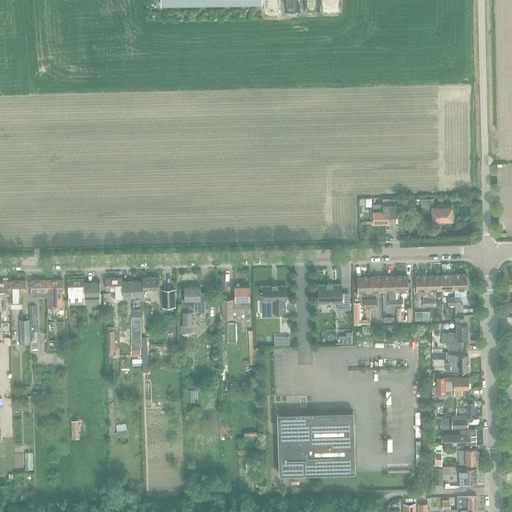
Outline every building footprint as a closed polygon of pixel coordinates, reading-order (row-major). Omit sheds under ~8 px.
[(373,223),(389,222),(389,211),(397,210),(397,198),(391,198),(383,199),(383,205),(372,205),(372,210),(373,223)] [(421,199),(422,212),(432,212),(432,221),(452,221),(452,204),(432,205),(432,198),(421,199)] [(453,289),(453,274),(441,275),(441,289),(453,289)] [(466,274),(453,274),(453,289),(466,288),(466,274)] [(407,275),(394,276),(395,290),(408,290),(407,275)] [(429,289),(428,275),(415,275),(416,290),(429,289)] [(441,289),(441,275),(428,275),(429,289),(441,289)] [(370,291),(370,276),(357,277),(357,291),(370,291)] [(382,291),(382,276),(370,276),(370,291),(382,291)] [(395,298),(395,290),(394,276),(382,276),(382,291),(388,290),(389,299),(395,298)] [(143,280),(132,280),(132,296),(143,296),(143,288),(147,288),(147,290),(152,290),(152,287),(159,287),(159,277),(142,277),(143,280)] [(132,296),(132,280),(122,280),(122,278),(105,278),(106,289),(115,288),(115,297),(122,297),(122,296),(132,296)] [(47,296),(47,279),(30,280),(31,296),(47,296)] [(63,305),(62,290),(63,290),(63,279),(47,279),(47,296),(48,305),(48,314),(49,314),(54,314),(55,314),(55,305),(63,305)] [(84,279),(67,279),(68,303),(84,303),(84,297),(100,297),(99,281),(84,281),(84,279)] [(0,296),(10,296),(9,280),(0,280),(0,296)] [(26,280),(9,280),(10,296),(10,301),(10,307),(23,307),(22,291),(26,291),(26,280)] [(326,284),(317,284),(318,302),(337,302),(337,309),(350,309),(349,294),(342,294),(341,283),(332,284),(332,283),(326,283),(326,284)] [(286,300),(286,285),(277,285),(277,284),(272,285),(263,285),(263,300),(272,300),(272,312),(285,312),(285,300),(286,300)] [(234,298),(222,298),(223,318),(233,318),(233,308),(250,307),(250,286),(234,286),(234,298)] [(206,295),(204,292),(200,292),(200,287),(184,287),(184,299),(182,299),(182,305),(190,305),(190,302),(194,302),(194,304),(194,306),(195,307),(197,308),(199,309),(201,310),(203,310),(204,308),(205,306),(206,306),(207,303),(207,301),(206,298),(206,295)] [(161,289),(161,305),(173,305),(173,289),(161,289)] [(360,319),(360,302),(354,302),(354,324),(360,324),(370,324),(370,319),(360,319)] [(182,311),(183,324),(193,324),(192,311),(182,311)] [(464,324),(464,317),(456,317),(456,332),(448,332),(442,332),(442,343),(448,343),(449,349),(462,349),(462,339),(467,339),(467,324),(464,324)] [(29,343),(29,319),(20,319),(20,343),(29,343)] [(249,360),(254,359),(250,325),(245,326),(249,360)] [(274,344),(289,344),(289,336),(288,336),(288,337),(282,337),(274,338),(274,344)] [(140,345),(132,345),(133,354),(141,354),(140,345)] [(449,362),(446,362),(446,371),(468,370),(468,354),(449,354),(449,362)] [(460,377),(460,376),(445,377),(437,377),(437,395),(445,395),(445,389),(453,389),(454,389),(454,395),(462,395),(462,389),(469,389),(468,377),(460,377)] [(355,472),(353,421),(304,422),(303,417),(277,414),(279,474),(355,472)] [(452,419),(452,427),(467,427),(467,418),(452,419)] [(460,434),(444,435),(444,444),(476,444),(475,429),(460,429),(460,434)] [(465,449),(458,449),(459,464),(465,464),(465,463),(476,463),(476,448),(465,448),(465,449)] [(476,467),(459,467),(459,486),(471,486),(471,482),(476,482),(476,467)] [(442,468),(435,468),(435,484),(443,483),(442,468)] [(457,510),(476,509),(476,496),(467,496),(457,496),(457,509),(457,510)] [(415,511),(415,503),(403,503),(403,511),(415,511)] [(418,511),(427,511),(427,503),(418,503),(418,511)]
